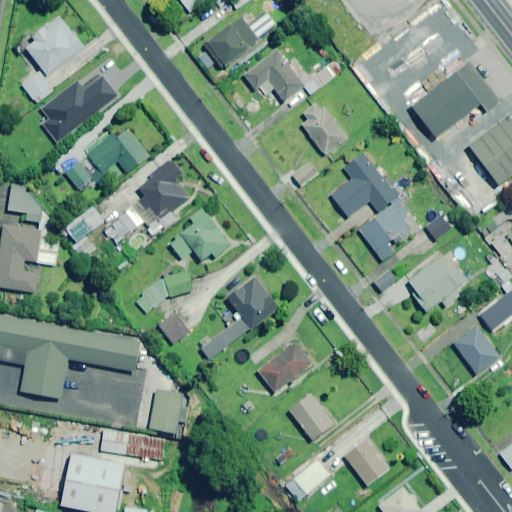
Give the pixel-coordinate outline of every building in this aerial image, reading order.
[(178,0),(187,12),(205,0),(178,0)] [(231,1),(229,0),(213,0),(213,1),(219,10),(231,1)] [(250,0),(229,0),(237,10),(250,0)] [(32,38),(35,42),(27,48),(21,41),(13,48),(32,72),(39,66),(49,77),(85,47),(60,15),(32,38)] [(455,44),(437,21),(397,52),(415,75),(455,44)] [(248,49),(230,25),(204,45),(222,69),(248,49)] [(300,81),(306,77),(296,64),(291,68),(277,50),(243,75),(255,90),(259,87),(265,96),(274,89),(284,102),(304,87),(311,95),(335,76),(328,67),(304,85),(300,81)] [(374,76),(364,62),(356,68),(366,82),(374,76)] [(411,107),(435,138),(480,104),(487,113),(500,103),(470,63),(411,107)] [(108,80),(101,71),(65,100),(73,109),(78,105),(89,119),(115,98),(103,84),(108,80)] [(52,91),(39,73),(22,86),(36,104),(52,91)] [(44,100),(38,104),(27,111),(43,134),(60,123),(44,100)] [(324,155),(347,137),(320,101),(303,114),(308,120),(301,125),(324,155)] [(384,108),(373,116),(378,124),(389,115),(384,108)] [(511,175),(511,124),(507,118),(469,146),(498,186),(511,175)] [(85,150),(87,153),(102,174),(118,162),(127,174),(149,157),(128,130),(117,138),(114,133),(108,138),(106,135),(85,150)] [(377,211),(397,195),(363,153),(344,169),(352,179),(331,197),(349,219),(369,202),(377,211)] [(130,231),(133,235),(143,227),(151,238),(164,227),(155,217),(167,207),(172,213),(191,197),(178,182),(185,176),(171,159),(137,186),(145,195),(109,225),(121,239),(130,231)] [(318,174),(309,162),(292,176),(301,187),(318,174)] [(91,180),(79,164),(65,174),(78,190),(91,180)] [(59,242),(48,241),(51,223),(38,206),(27,204),(29,187),(12,185),(8,211),(27,214),(26,221),(40,223),(38,231),(4,226),(0,248),(0,287),(36,294),(39,274),(24,271),(25,261),(36,263),(55,266),(59,242)] [(410,225),(394,204),(359,231),(381,259),(392,251),(386,243),(410,225)] [(232,245),(203,210),(190,220),(194,224),(169,244),(182,260),(194,251),(202,262),(213,253),(216,258),(232,245)] [(448,270),(440,259),(409,283),(416,292),(412,295),(426,313),(441,301),(446,307),(459,297),(455,291),(467,281),(454,265),(448,270)] [(503,284),(507,281),(511,277),(511,276),(507,269),(497,276),(503,284)] [(170,296),(171,299),(196,290),(189,270),(165,279),(164,280),(162,280),(160,281),(159,282),(157,283),(156,284),(154,285),(153,286),(151,287),(150,288),(136,303),(147,314),(161,302),(166,298),(170,296)] [(397,280),(390,270),(373,282),(381,292),(397,280)] [(209,335),(200,342),(204,347),(202,349),(210,360),(278,308),(255,278),(227,298),(242,318),(213,340),(209,335)] [(189,332),(175,313),(157,326),(172,345),(189,332)] [(132,339),(0,316),(0,361),(15,363),(10,391),(53,398),(59,363),(127,374),(132,339)] [(501,355),(478,326),(454,344),(477,374),(501,355)] [(258,371),(275,394),(315,365),(298,342),(258,371)] [(176,434),(178,421),(185,422),(188,407),(181,406),(183,395),(157,391),(150,429),(176,434)] [(313,441),(335,423),(311,394),(289,412),(313,441)] [(162,436),(94,424),(90,450),(158,461),(162,436)] [(366,486),(390,470),(367,438),(344,455),(366,486)] [(511,471),(511,470),(511,445),(500,454),(511,471)] [(109,511),(118,459),(66,451),(56,509),(74,511),(109,511)] [(330,475),(316,460),(285,488),(298,503),(330,475)] [(420,511),(422,510),(404,487),(379,507),(382,511),(420,511)]
